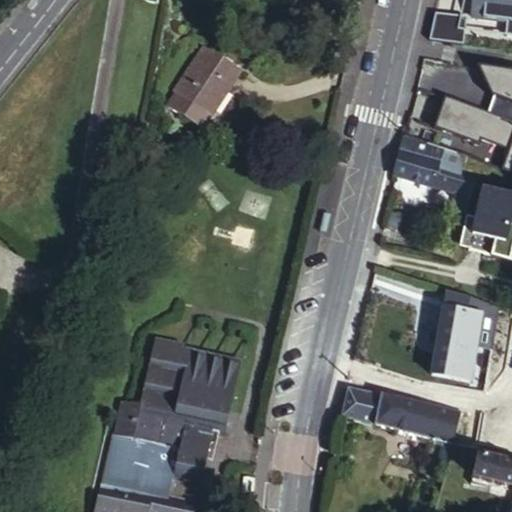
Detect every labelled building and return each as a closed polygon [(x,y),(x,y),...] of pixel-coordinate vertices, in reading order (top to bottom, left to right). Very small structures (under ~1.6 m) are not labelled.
[(511,0),(473,0),(472,17),(511,19),(511,0)] [(209,48),(178,93),(210,115),(240,70),(209,48)] [(511,71),(475,67),(486,95),(489,96),(483,111),(511,121),(511,71)] [(441,96),(430,127),(446,132),(455,101),(441,96)] [(511,121),(483,111),(455,101),(446,132),(477,142),(478,137),(507,146),(501,167),(511,170),(511,121)] [(401,136),(392,175),(447,191),(443,206),(467,213),(477,174),(447,166),(450,151),(401,136)] [(511,198),(482,190),(471,231),(511,243),(511,198)] [(511,243),(471,231),(466,251),(511,263),(511,243)] [(453,300),(433,381),(470,390),(491,309),(453,300)] [(91,511),(191,511),(194,500),(167,493),(169,487),(170,479),(199,485),(211,432),(222,435),(240,359),(183,346),(184,340),(155,333),(139,404),(117,400),(91,511)] [(356,358),(351,379),(422,396),(427,374),(356,358)] [(458,414),(347,390),(340,420),(375,430),(442,442),(452,443),(458,414)] [(452,443),(442,442),(432,478),(443,481),(452,443)] [(511,511),(511,459),(477,453),(473,477),(511,483),(511,505),(510,511),(511,511)]
